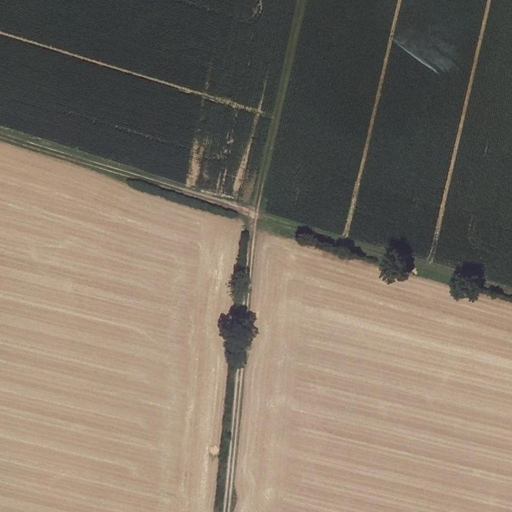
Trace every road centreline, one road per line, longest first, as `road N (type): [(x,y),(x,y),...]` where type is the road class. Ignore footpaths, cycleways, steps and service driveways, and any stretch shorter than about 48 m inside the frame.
road 1 (track): [(223,511),(252,213),(300,0)]
road 2 (track): [(252,213),(0,136)]
